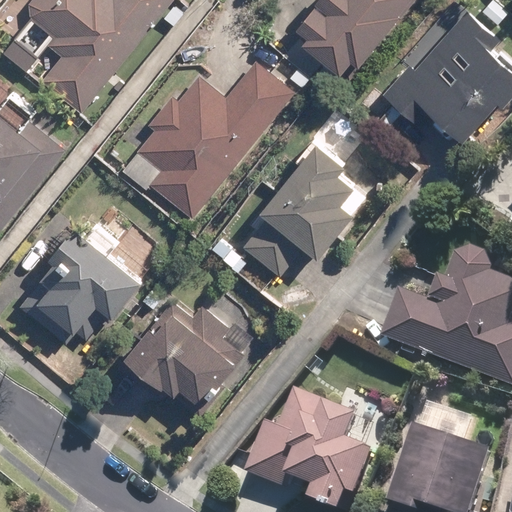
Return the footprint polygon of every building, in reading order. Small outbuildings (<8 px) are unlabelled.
[(174,0),(32,0),(34,14),(59,33),(52,41),(65,53),(45,78),(85,110),(174,0)] [(418,0),(328,0),(334,4),(331,6),(323,0),(319,0),(302,20),(312,30),(307,35),(346,66),(358,75),(371,59),(366,55),(405,9),(409,12),(418,0)] [(488,0),(481,9),(497,22),(508,9),(497,0),(488,0)] [(188,10),(178,2),(168,14),(178,22),(188,10)] [(507,52),(503,49),(511,38),(479,9),(426,67),(420,63),(394,93),(429,123),(441,110),(473,137),(511,91),(511,49),(507,52)] [(197,215),(300,88),(260,57),(231,93),(204,71),(183,97),(176,91),(153,120),(160,125),(142,147),(165,165),(153,181),(197,215)] [(288,76),(301,86),(309,74),(297,64),(288,76)] [(18,127),(0,112),(0,224),(63,146),(26,117),(18,127)] [(354,167),(361,158),(332,135),(274,205),(285,213),(261,243),(299,273),(322,243),(333,252),(369,207),(356,197),(370,180),(354,167)] [(123,312),(152,276),(85,222),(56,257),(60,262),(51,274),(56,277),(35,304),(82,341),(91,330),(101,337),(121,311),(123,312)] [(392,334),(511,378),(511,271),(502,268),(504,263),(497,248),(482,243),(467,249),(458,274),(449,270),(440,294),(449,298),(449,299),(410,284),(392,334)] [(203,314),(182,298),(129,364),(167,394),(174,385),(212,414),(236,384),(229,379),(243,360),(247,363),(256,351),(234,334),(240,325),(212,302),(203,314)] [(340,436),(350,409),(290,385),(274,423),(260,419),(242,468),(284,484),(288,474),(306,481),(301,493),(346,511),(355,488),(352,488),(367,446),(340,436)] [(471,511),(463,509),(484,447),(408,420),(382,497),(426,511),(471,511)]
